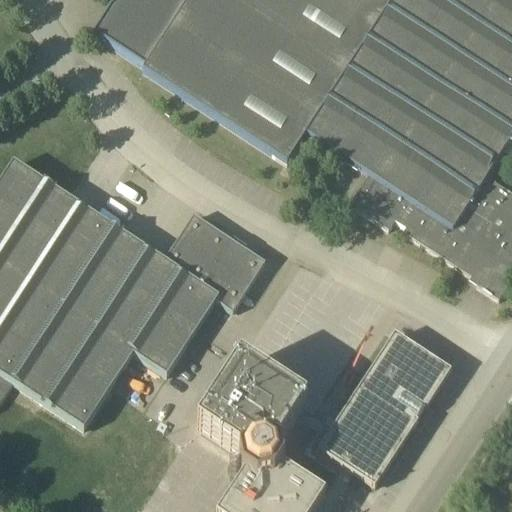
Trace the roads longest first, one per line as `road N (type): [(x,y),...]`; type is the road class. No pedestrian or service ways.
road 1 (unclassified): [(511,351),(186,190),(101,111),(70,67)]
road 2 (unclassified): [(420,511),(511,374)]
